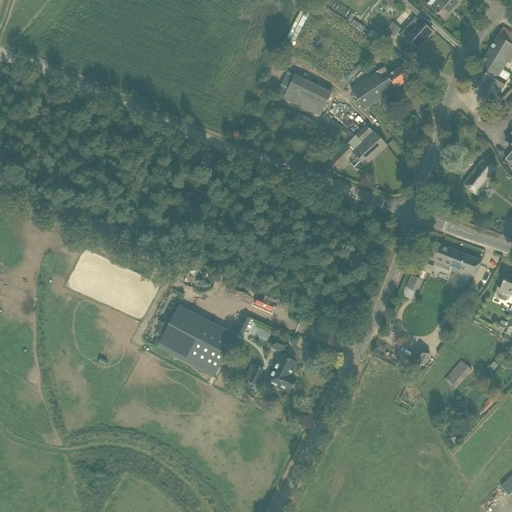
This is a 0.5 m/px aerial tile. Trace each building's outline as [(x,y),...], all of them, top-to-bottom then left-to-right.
[(399,0),(416,15),(421,9),(411,0),(399,0)] [(439,0),(432,8),(437,13),(445,19),(462,0),(439,0)] [(432,33),(425,26),(420,21),(412,30),(407,26),(401,33),(405,37),(405,38),(410,42),(418,49),(432,33)] [(386,31),(394,38),(401,30),(392,23),(386,31)] [(498,77),(511,54),(511,33),(503,28),(468,86),(484,96),(492,83),(502,89),(506,81),(498,77)] [(382,48),(378,54),(388,61),(392,55),(382,48)] [(285,72),(291,59),(283,55),(277,68),(285,72)] [(363,110),(409,80),(404,71),(401,67),(390,75),(385,67),(377,72),(349,90),(357,102),(363,110)] [(320,117),(332,93),(295,75),(287,91),(283,98),(283,99),(320,117)] [(408,123),(402,129),(406,133),(412,127),(408,123)] [(355,136),(362,143),(373,132),(367,125),(357,134),(355,136)] [(353,153),(365,166),(386,146),(375,134),(353,153)] [(463,185),(476,195),(497,169),(483,158),(463,185)] [(323,220),(333,224),(335,217),(326,213),(323,220)] [(445,269),(450,271),(451,269),(475,278),(478,270),(481,261),(432,242),(423,265),(432,269),(434,262),(446,267),(445,269)] [(201,276),(197,278),(196,281),(197,285),(201,286),(204,285),(209,286),(210,283),(206,281),(204,278),(206,273),(203,272),(201,276)] [(497,288),(494,297),(505,302),(509,300),(511,295),(511,277),(506,275),(501,289),(497,288)] [(412,276),(407,287),(413,290),(418,279),(412,276)] [(474,292),(467,299),(471,304),(479,297),(474,292)] [(159,326),(156,331),(160,333),(163,327),(166,326),(167,323),(166,320),(169,315),(166,313),(163,318),(160,319),(158,322),(159,326)] [(240,314),(238,320),(248,324),(251,319),(240,314)] [(174,315),(157,348),(214,378),(231,345),(174,315)] [(251,334),(267,341),(270,332),(255,326),(251,334)] [(272,348),(283,353),(289,343),(277,337),(272,348)] [(407,365),(416,370),(418,372),(430,354),(420,347),(407,365)] [(278,388),(289,393),(295,380),(292,378),(294,373),(292,372),(297,364),(280,356),(272,373),(270,372),(267,379),(279,385),(278,388)] [(445,380),(455,390),(473,371),(461,361),(445,380)] [(245,378),(248,379),(248,380),(257,385),(264,370),(255,366),(254,366),(251,365),(245,378)] [(484,396),(477,406),(485,412),(492,402),(484,396)] [(511,475),(500,486),(511,498),(511,475)]
